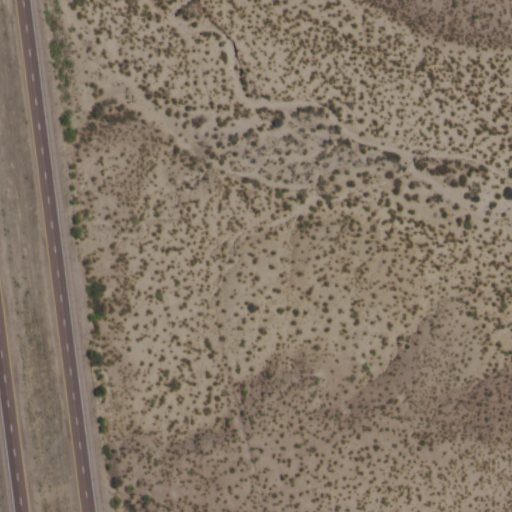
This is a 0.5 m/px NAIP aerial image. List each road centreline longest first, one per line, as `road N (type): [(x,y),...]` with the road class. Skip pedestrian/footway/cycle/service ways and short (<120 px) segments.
road 1 (motorway): [(84,511),(24,0)]
road 2 (motorway): [(0,379),(16,511)]
